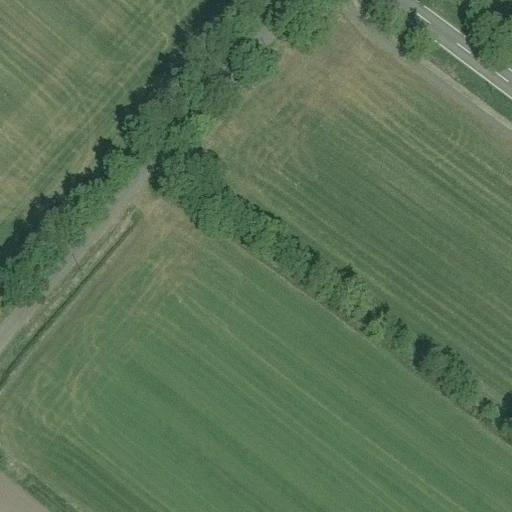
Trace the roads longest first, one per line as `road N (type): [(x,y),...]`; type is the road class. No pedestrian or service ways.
road 1 (residential): [(300,0),(0,350)]
road 2 (secondary): [(394,0),(511,86)]
